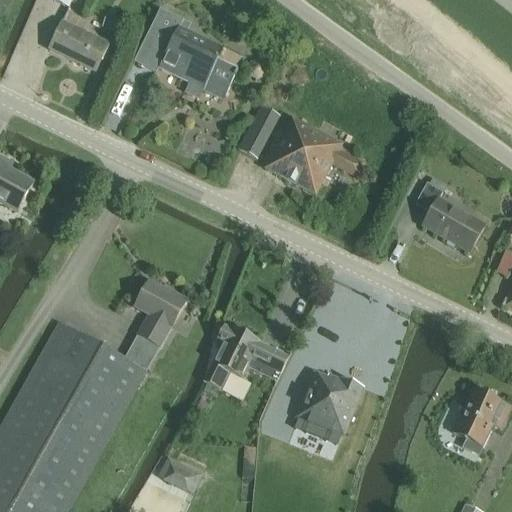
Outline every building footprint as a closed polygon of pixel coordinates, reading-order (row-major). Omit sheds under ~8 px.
[(74,0),(44,0),(69,11),(74,0)] [(226,102),(240,72),(221,63),(227,52),(183,31),(185,24),(161,12),(142,49),(165,60),(160,70),(226,102)] [(97,72),(110,44),(64,22),(50,50),(97,72)] [(257,163),(281,119),(261,108),(237,152),(257,163)] [(357,181),(363,169),(338,155),(341,150),(292,123),(265,171),(315,198),(332,168),(357,181)] [(0,202),(19,213),(35,184),(12,171),(14,166),(0,157),(0,202)] [(433,180),(428,188),(443,197),(448,188),(433,180)] [(468,257),(483,230),(439,204),(443,197),(428,188),(425,187),(413,207),(430,217),(422,230),(468,257)] [(150,319),(126,363),(62,328),(0,439),(0,511),(73,511),(149,376),(148,376),(187,306),(173,298),(169,300),(148,289),(136,311),(150,319)] [(224,349),(214,369),(205,386),(222,395),(231,377),(244,384),(250,371),(278,385),(290,362),(260,347),(261,345),(233,331),(231,333),(226,331),(219,346),(224,349)] [(296,420),(344,439),(364,390),(341,381),(340,382),(329,377),(327,380),(314,375),(296,420)] [(478,458),(482,451),(492,430),(500,434),(511,412),(474,393),(452,436),(466,443),(462,450),(478,458)] [(170,462),(161,481),(187,494),(197,475),(170,462)]
